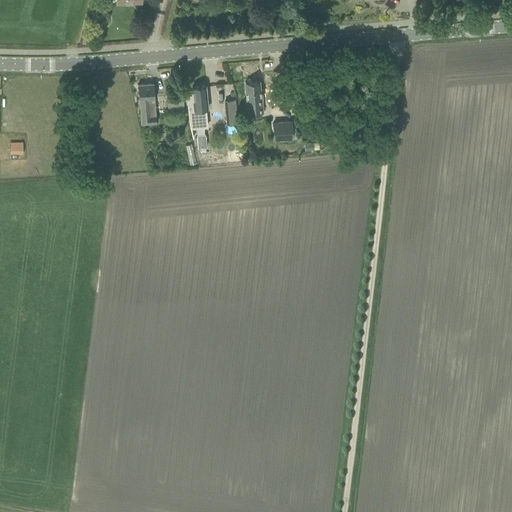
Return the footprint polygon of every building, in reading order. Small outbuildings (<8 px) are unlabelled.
[(260,89),(259,80),(245,82),(247,97),(246,97),(247,114),(261,113),(259,95),(262,94),(261,89),(260,89)] [(153,83),(138,84),(139,99),(140,99),(142,123),(157,122),(153,83)] [(206,85),(192,86),(196,126),(208,125),(206,101),(207,101),(206,85)] [(168,94),(169,107),(183,105),(182,93),(168,94)] [(237,115),(225,116),(226,124),(238,123),(237,115)] [(293,138),(291,120),(273,121),(275,140),(293,138)] [(198,147),(207,146),(206,134),(197,134),(198,147)] [(10,154),(23,154),(23,142),(10,142),(10,154)]
